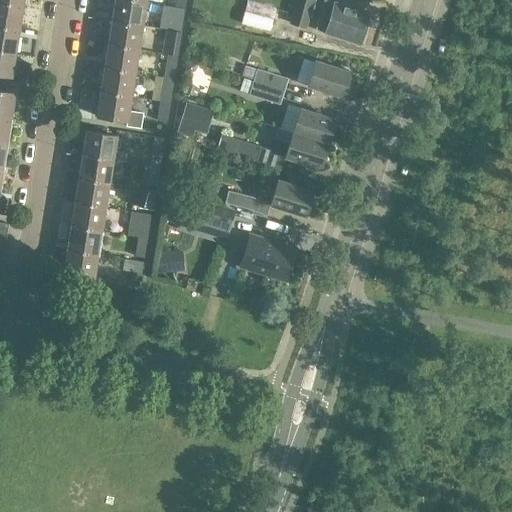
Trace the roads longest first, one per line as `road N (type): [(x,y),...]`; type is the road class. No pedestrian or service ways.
road 1 (secondary): [(264,511),(423,0)]
road 2 (residential): [(13,336),(68,0)]
road 3 (residential): [(276,388),(13,336)]
